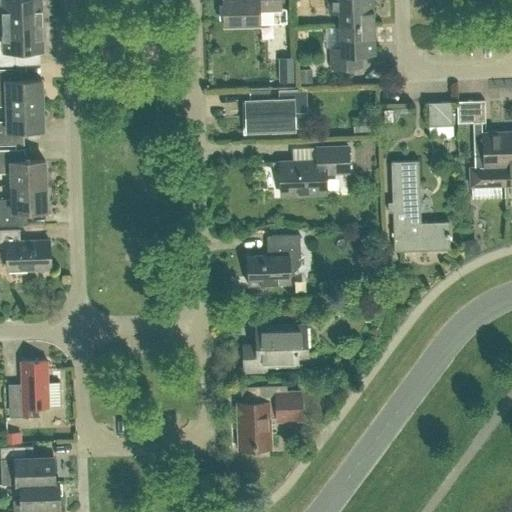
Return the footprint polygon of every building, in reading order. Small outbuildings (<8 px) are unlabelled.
[(0,0),(0,24),(3,24),(41,23),(40,0),(0,0)] [(222,0),(223,24),(259,23),(259,9),(280,9),(280,0),(222,0)] [(328,0),(329,11),(338,11),(339,24),(373,23),(372,0),(328,0)] [(0,64),(15,64),(15,51),(42,50),(41,23),(3,24),(3,39),(0,39),(0,64)] [(330,47),(331,67),(361,66),(361,54),(375,53),(373,23),(339,24),(340,46),(330,47)] [(0,104),(6,104),(42,103),(41,78),(16,79),(15,68),(0,68),(0,104)] [(280,70),(280,82),(292,82),(292,70),(280,70)] [(289,127),(289,111),(306,110),(306,88),(249,90),(251,129),(289,127)] [(428,101),(428,125),(452,124),(452,100),(428,101)] [(471,100),(456,100),(457,122),(472,121),(471,100)] [(18,129),(43,128),(42,103),(6,104),(7,120),(0,120),(0,144),(18,144),(18,129)] [(504,185),(511,184),(511,130),(502,131),(504,185)] [(469,166),(470,186),(504,185),(502,131),(481,131),(482,154),(473,155),(474,166),(469,166)] [(280,162),(281,194),(282,194),(282,193),(326,191),(325,172),(349,171),(348,145),(316,147),(316,161),(281,162),(281,161),(272,161),(272,162),(280,162)] [(0,172),(11,172),(11,184),(45,183),(44,159),(16,160),(15,148),(0,148),(0,172)] [(421,221),(418,159),(390,160),(394,250),(450,248),(449,220),(421,221)] [(20,210),(46,209),(45,183),(11,184),(12,198),(0,198),(0,224),(21,224),(20,210)] [(0,246),(6,246),(7,269),(50,268),(49,239),(20,240),(19,228),(0,228),(0,246)] [(271,250),(268,254),(246,255),(247,283),(290,282),(290,275),(300,264),(299,233),(271,234),(271,250)] [(266,365),(297,364),(297,351),(306,350),(305,324),(267,325),(268,331),(255,332),(256,343),(243,343),(244,372),(266,371),(266,365)] [(47,359),(21,360),(21,383),(8,383),(9,416),(40,415),(39,406),(48,406),(47,359)] [(256,443),(270,442),(269,416),(301,415),(300,390),(286,391),(286,384),(261,385),(262,401),(237,402),(238,446),(256,445),(256,443)] [(0,434),(12,434),(12,424),(0,423),(0,434)] [(25,445),(0,446),(0,455),(0,467),(16,466),(16,483),(20,483),(20,482),(54,481),(54,480),(53,456),(25,457),(25,445)] [(13,510),(0,510),(0,511),(22,511),(22,507),(59,506),(58,481),(58,480),(54,480),(54,481),(20,482),(20,483),(21,499),(13,499),(13,510)]
